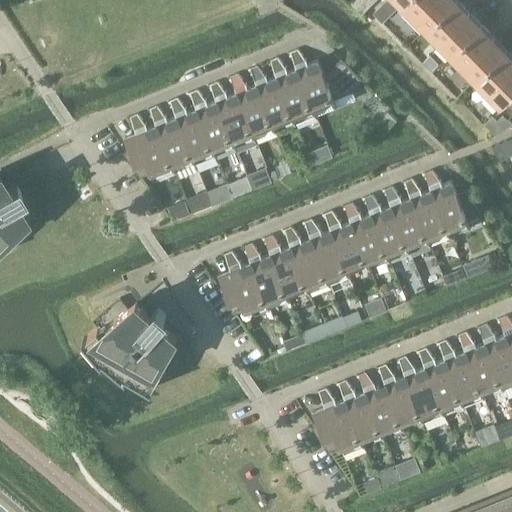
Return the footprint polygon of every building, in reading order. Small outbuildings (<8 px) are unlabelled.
[(356,0),(354,3),(364,13),(369,8),(376,0),(393,0),(401,7),(404,4),(501,103),(498,106),(510,118),(511,115),(511,53),(459,0),(356,0)] [(379,10),(374,14),(383,22),(387,18),(379,10)] [(298,67),(316,110),(336,103),(334,97),(353,89),(363,79),(343,59),(332,70),(325,73),(319,59),(309,63),(308,59),(298,48),(291,51),(298,67)] [(430,55),(426,59),(434,68),(438,64),(430,55)] [(278,75),(297,122),(317,114),(315,110),(316,110),(298,67),(289,71),(288,67),(278,57),(271,59),(278,75)] [(278,75),(269,79),(268,75),(258,65),(251,68),(258,83),(274,121),(286,117),(288,122),(295,119),(296,123),(297,122),(278,75)] [(231,76),(238,91),(256,134),(274,127),(272,122),(274,121),(258,83),(249,87),(248,83),(238,73),(231,76)] [(238,91),(229,95),(228,91),(218,81),(211,84),(218,100),(218,99),(236,143),(255,136),(255,135),(256,134),(238,91)] [(198,108),(198,107),(216,151),(236,143),(218,99),(218,100),(209,103),(207,99),(198,89),(191,92),(198,108)] [(215,152),(216,151),(198,107),(198,108),(189,111),(187,107),(178,97),(171,100),(178,116),(178,115),(197,162),(216,155),(215,152)] [(196,163),(197,162),(178,115),(178,116),(169,119),(167,115),(158,105),(151,108),(158,124),(176,167),(195,159),(196,163)] [(389,129),(398,119),(389,110),(379,119),(389,129)] [(168,170),(176,167),(158,124),(149,127),(147,123),(139,113),(131,116),(138,132),(126,137),(131,149),(126,152),(142,175),(143,174),(166,165),(168,170)] [(511,120),(506,115),(498,122),(505,129),(511,124),(511,120)] [(511,137),(493,145),(502,160),(511,153),(511,137)] [(433,188),(435,192),(448,227),(460,223),(462,227),(471,224),(468,218),(479,213),(481,212),(466,191),(465,191),(459,194),(453,179),(443,183),(442,180),(433,169),(426,172),(432,188),(433,188)] [(447,228),(448,227),(435,192),(433,188),(432,188),(423,191),(422,188),(413,177),(406,180),(412,196),(413,196),(414,200),(430,239),(449,233),(447,228)] [(0,244),(0,243),(0,232),(1,232),(4,236),(25,216),(12,201),(21,195),(15,185),(5,191),(4,191),(1,183),(0,180),(0,244)] [(393,204),(395,208),(412,251),(431,243),(430,239),(414,200),(413,196),(412,196),(403,200),(402,196),(393,185),(386,188),(392,204),(393,204)] [(393,204),(392,204),(383,208),(382,204),(373,193),(366,196),(372,212),(373,212),(375,216),(390,256),(409,249),(410,251),(412,251),(395,208),(393,204)] [(373,212),(372,212),(363,216),(362,212),(353,202),(346,204),(352,220),(353,220),(355,225),(368,259),(381,255),(382,258),(390,256),(375,216),(373,212)] [(333,228),(335,234),(350,272),(369,265),(367,260),(368,259),(355,225),(353,220),(352,220),(343,224),(342,220),(333,210),(326,213),(332,228),(333,228)] [(315,241),(328,275),(340,271),(342,275),(350,272),(335,234),(333,228),(332,228),(323,232),(322,228),(313,218),(306,221),(312,236),(313,236),(315,241)] [(313,236),(312,236),(303,240),(302,236),(293,226),(286,229),(292,244),(293,244),(310,288),(329,280),(327,276),(328,275),(315,241),(313,236)] [(266,237),(272,253),(273,252),(290,296),(310,288),(293,244),(292,244),(283,248),(282,244),(273,234),(266,237)] [(253,260),(254,264),(270,304),(290,296),(273,252),(272,253),(263,256),(262,252),(253,242),(246,245),(252,261),(253,260)] [(263,307),(269,304),(270,304),(254,264),(253,260),(252,261),(243,264),(242,260),(233,250),(226,253),(232,269),(220,274),(225,286),(221,289),(236,312),(238,311),(260,302),(263,307)] [(463,263),(467,274),(481,269),(476,257),(463,263)] [(152,387),(162,370),(162,369),(161,368),(155,365),(159,358),(163,360),(177,335),(159,324),(166,315),(157,308),(150,317),(149,317),(142,309),(136,301),(107,325),(108,327),(109,327),(111,329),(104,335),(99,329),(100,329),(98,327),(85,339),(84,338),(83,339),(103,363),(104,362),(103,361),(104,359),(127,378),(128,377),(126,376),(127,374),(153,389),(153,388),(152,387)] [(362,308),(365,316),(373,313),(370,305),(362,308)] [(346,323),(361,317),(358,309),(343,315),(346,323)] [(506,333),(507,333),(511,345),(511,320),(507,314),(500,317),(506,333)] [(505,385),(511,381),(511,345),(507,333),(506,333),(498,337),(496,333),(487,322),(480,325),(486,341),(487,341),(505,385)] [(313,333),(311,328),(305,328),(302,332),(304,337),(309,338),(313,333)] [(466,349),(467,349),(484,393),(505,385),(487,341),(486,341),(478,345),(476,341),(467,331),(460,333),(466,349)] [(440,341),(446,357),(447,357),(465,401),(466,404),(485,396),(484,393),(467,349),(466,349),(458,353),(456,349),(447,339),(440,341)] [(447,357),(446,357),(437,361),(436,357),(427,347),(420,350),(426,365),(427,365),(445,409),(465,401),(447,357)] [(406,373),(407,373),(426,420),(446,412),(445,409),(427,365),(426,365),(418,369),(416,365),(407,355),(400,358),(406,373)] [(380,366),(386,382),(387,381),(405,426),(424,418),(425,421),(426,420),(407,373),(406,373),(397,377),(396,373),(387,363),(380,366)] [(366,390),(367,389),(384,433),(403,426),(405,426),(387,381),(386,382),(377,385),(376,381),(367,371),(360,374),(366,390)] [(340,382),(346,398),(347,397),(362,436),(374,432),(376,436),(384,433),(367,389),(366,390),(357,393),(356,389),(347,379),(340,382)] [(319,423),(315,426),(330,449),(332,448),(341,444),(345,453),(364,445),(361,437),(362,436),(347,397),(346,398),(337,401),(336,397),(327,387),(320,390),(326,406),(314,411),(319,423)] [(511,420),(499,425),(503,435),(511,431),(511,420)] [(446,451),(449,457),(459,453),(456,446),(446,451)] [(426,468),(422,457),(416,459),(421,470),(426,468)] [(386,471),(377,475),(382,487),(391,483),(386,471)] [(511,511),(511,490),(493,498),(498,511),(511,511)] [(473,506),(475,511),(498,511),(493,498),(473,506)]
